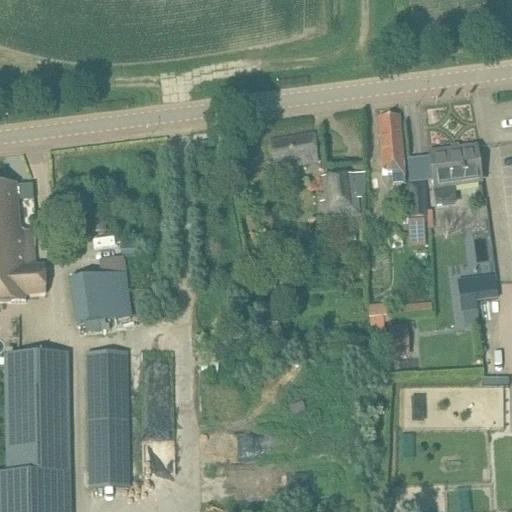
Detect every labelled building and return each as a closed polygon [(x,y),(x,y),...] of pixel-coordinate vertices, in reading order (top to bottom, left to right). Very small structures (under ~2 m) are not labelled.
[(378,119),(380,139),(382,176),(391,175),(392,186),(403,185),(405,185),(405,183),(404,173),(398,117),(378,119)] [(269,143),(272,162),(273,171),(319,163),(314,135),(269,143)] [(430,155),(432,175),(435,197),(453,195),(452,187),(480,183),(478,169),(476,149),(430,155)] [(364,173),(322,178),(329,219),(360,216),(360,199),(365,198),(364,173)] [(405,185),(403,185),(405,211),(406,220),(412,219),(427,219),(425,191),(424,182),(405,183),(405,185)] [(46,296),(46,287),(44,267),(35,268),(33,231),(20,232),(16,185),(0,185),(0,355),(0,356),(0,346),(0,304),(25,303),(25,298),(46,296)] [(105,219),(91,220),(93,235),(107,234),(105,219)] [(488,254),(488,231),(474,230),(474,253),(488,254)] [(143,242),(121,242),(121,256),(143,256),(143,242)] [(76,325),(139,318),(133,273),(70,281),(76,325)] [(493,276),(456,281),(460,312),(461,312),(463,328),(479,326),(476,302),(496,300),(493,276)] [(484,379),(503,378),(502,310),(492,310),(492,336),(483,336),(484,379)] [(407,327),(388,328),(390,357),(409,356),(407,327)] [(128,354),(90,355),(92,488),(130,488),(128,354)] [(5,356),(7,476),(0,475),(0,511),(69,511),(69,475),(67,355),(5,356)]
